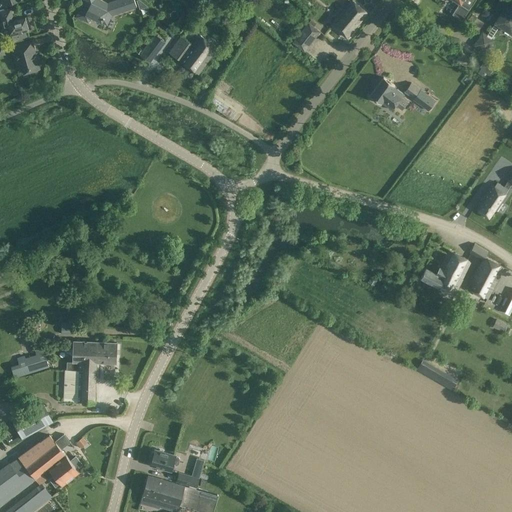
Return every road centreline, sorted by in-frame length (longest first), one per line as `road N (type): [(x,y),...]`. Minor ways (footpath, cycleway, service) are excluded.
road 1 (unclassified): [(108,511),(167,352),(232,230),(227,190)]
road 2 (unclassified): [(511,260),(453,227),(266,168)]
road 3 (unclassified): [(275,156),(169,95),(106,80),(79,86)]
road 4 (unclassified): [(275,156),(389,0)]
road 5 (unclassified): [(227,190),(204,166),(125,121)]
